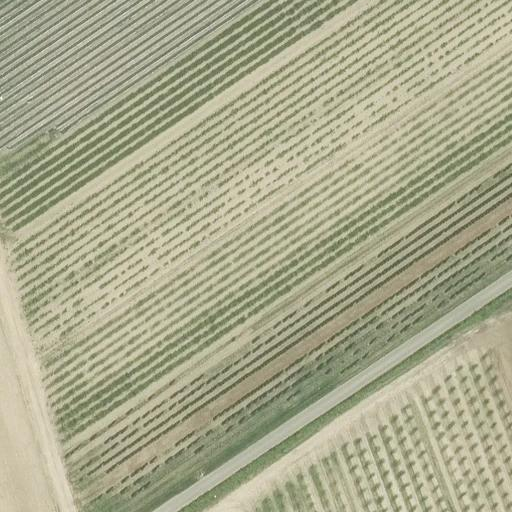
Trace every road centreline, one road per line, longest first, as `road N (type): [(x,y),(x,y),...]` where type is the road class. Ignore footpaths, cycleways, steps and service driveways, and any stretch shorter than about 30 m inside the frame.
road 1 (track): [(511,276),(161,511)]
road 2 (track): [(0,292),(62,511)]
